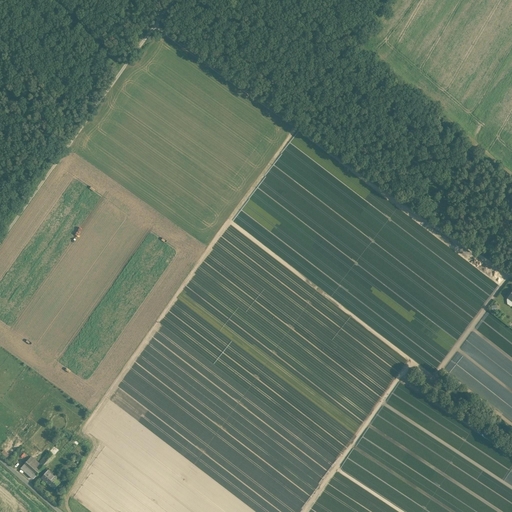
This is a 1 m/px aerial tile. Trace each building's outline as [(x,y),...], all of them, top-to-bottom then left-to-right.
[(8,458),(10,456),(4,450),(1,452),(8,458)] [(49,452),(40,461),(41,462),(45,466),(54,456),(49,452)] [(39,464),(31,457),(28,460),(36,467),(39,464)] [(36,467),(28,460),(21,468),(34,479),(40,471),(36,467)] [(39,464),(36,467),(40,471),(45,466),(41,462),(39,464)] [(56,478),(48,470),(42,477),(54,489),(60,483),(55,479),(56,478)]
